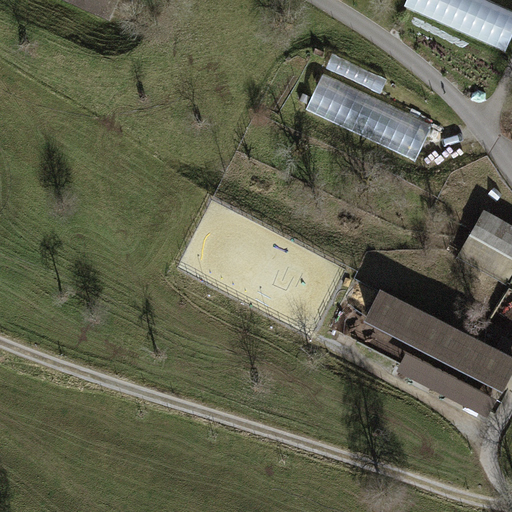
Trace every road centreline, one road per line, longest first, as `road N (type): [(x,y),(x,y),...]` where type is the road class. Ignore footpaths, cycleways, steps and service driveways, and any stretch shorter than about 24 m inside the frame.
road 1 (track): [(0,346),(271,440),(511,511)]
road 2 (residential): [(319,0),(382,38),(487,131),(511,166)]
